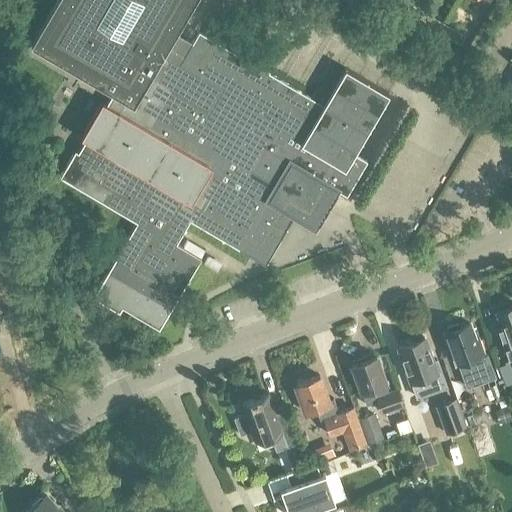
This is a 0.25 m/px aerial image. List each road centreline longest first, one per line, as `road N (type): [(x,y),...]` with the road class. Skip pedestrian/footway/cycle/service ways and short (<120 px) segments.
road 1 (unclassified): [(511,235),(159,374)]
road 2 (unclassified): [(159,374),(65,423),(0,469)]
road 3 (residential): [(221,511),(159,374)]
